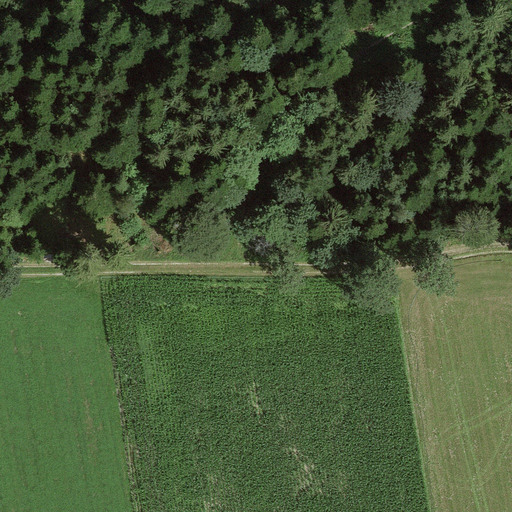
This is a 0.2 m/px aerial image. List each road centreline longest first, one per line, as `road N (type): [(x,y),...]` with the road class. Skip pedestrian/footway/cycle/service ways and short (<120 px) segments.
road 1 (track): [(242,268),(366,268),(511,246)]
road 2 (track): [(0,270),(242,268)]
